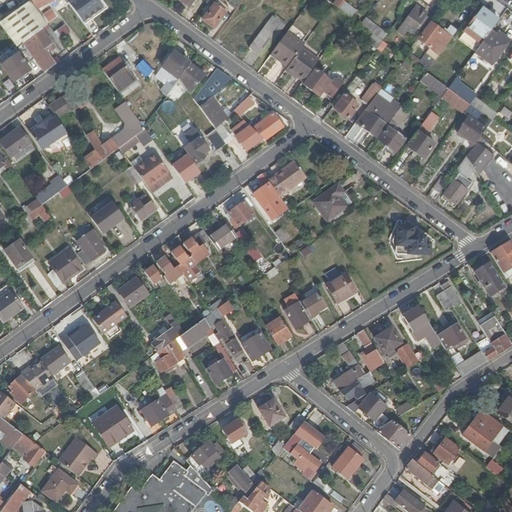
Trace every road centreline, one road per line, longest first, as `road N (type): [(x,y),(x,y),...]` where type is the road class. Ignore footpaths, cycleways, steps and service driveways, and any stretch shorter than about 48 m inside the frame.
road 1 (residential): [(0,354),(309,126)]
road 2 (residential): [(284,366),(120,468),(88,511)]
road 3 (residential): [(478,247),(284,366)]
road 4 (residential): [(309,126),(478,247)]
road 5 (residential): [(148,7),(309,126)]
road 6 (residential): [(0,117),(148,7)]
road 7 (residential): [(397,460),(451,391),(511,353)]
road 8 (residential): [(397,460),(284,366)]
